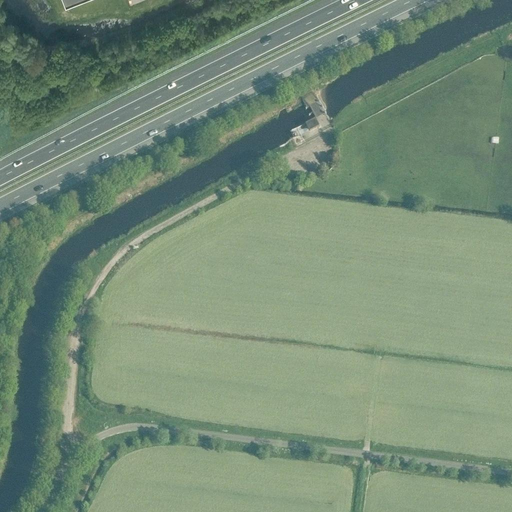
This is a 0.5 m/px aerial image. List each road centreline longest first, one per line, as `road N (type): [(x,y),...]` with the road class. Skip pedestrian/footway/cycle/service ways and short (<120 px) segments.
road 1 (unclassified): [(44,511),(84,443),(160,424),(511,466)]
road 2 (motorway): [(0,206),(417,0)]
road 3 (motorway): [(353,0),(0,177)]
